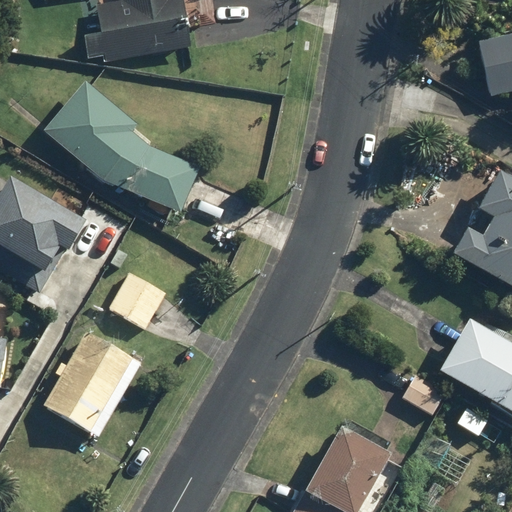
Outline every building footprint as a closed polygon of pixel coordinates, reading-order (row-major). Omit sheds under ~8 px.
[(113,0),(114,6),(91,9),(95,37),(75,39),(79,69),(181,56),(173,0),(113,0)] [(511,27),(500,30),(502,41),(468,48),(479,103),(511,96),(511,27)] [(34,137),(92,188),(172,222),(192,176),(143,155),(131,144),(125,138),(131,132),(79,86),(34,137)] [(472,245),(458,237),(443,261),(511,303),(511,188),(495,178),(470,218),(483,227),(472,245)] [(75,230),(0,181),(0,278),(31,299),(75,230)] [(165,294),(129,273),(106,312),(141,333),(165,294)] [(480,343),(462,332),(434,380),(511,426),(511,343),(488,329),(480,343)] [(136,370),(80,338),(39,410),(94,442),(136,370)] [(410,380),(396,404),(427,421),(440,397),(410,380)] [(355,511),(382,461),(330,434),(288,511),(355,511)]
